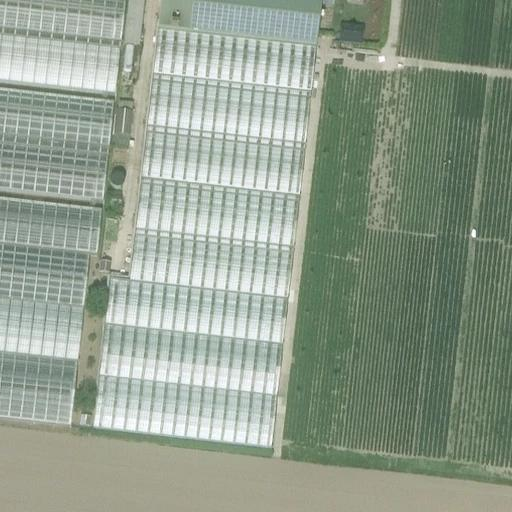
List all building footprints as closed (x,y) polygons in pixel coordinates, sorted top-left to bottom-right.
[(124,0),(0,0),(0,30),(119,44),(124,0)] [(320,0),(159,0),(156,32),(315,49),(320,0)] [(369,34),(330,29),(328,43),(367,49),(369,34)] [(315,49),(156,32),(151,77),(310,95),(315,49)] [(118,51),(0,37),(0,84),(113,97),(118,51)] [(309,102),(151,83),(146,127),(304,146),(309,102)] [(113,104),(0,91),(0,137),(107,150),(113,104)] [(303,151),(145,133),(140,180),(298,199),(303,151)] [(107,159),(0,146),(0,193),(101,204),(107,159)] [(297,206),(139,187),(134,234),(292,252),(297,206)] [(101,212),(0,200),(0,302),(82,311),(88,257),(96,258),(101,212)] [(291,259),(133,240),(128,284),(128,285),(286,302),(291,259)] [(286,302),(128,285),(128,284),(108,282),(103,330),(281,349),(286,302)] [(82,311),(0,302),(0,421),(69,429),(82,311)] [(281,349),(103,330),(92,432),(270,452),(281,349)]
